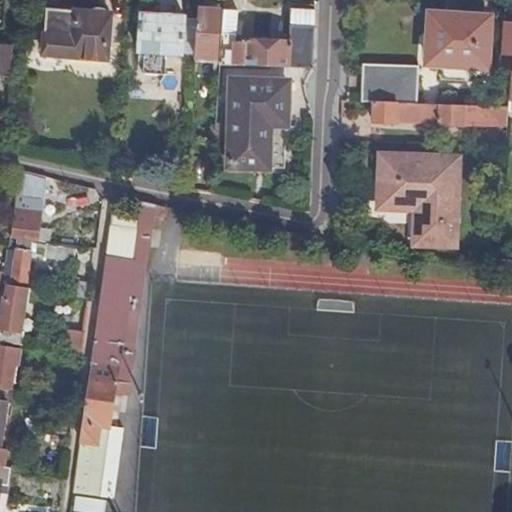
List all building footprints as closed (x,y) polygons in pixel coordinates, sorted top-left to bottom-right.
[(221,10),(200,9),(197,44),(210,44),(210,51),(219,51),(221,10)] [(45,55),(110,60),(114,14),(48,10),(45,55)] [(239,11),(225,11),(221,64),(268,66),(315,67),(317,11),(293,10),(291,44),(249,43),(248,45),(238,45),(239,11)] [(139,52),(145,52),(162,54),(184,56),(186,19),(174,18),(174,16),(168,16),(168,15),(161,14),(161,15),(155,15),(155,17),(142,16),(139,52)] [(488,68),(491,23),(465,20),(465,17),(432,14),(430,65),(488,68)] [(162,54),(145,52),(144,63),(162,64),(162,54)] [(418,104),(421,67),(365,65),(363,103),(375,103),(418,104)] [(489,84),(490,71),(447,68),(446,82),(489,84)] [(262,166),(268,80),(233,79),(230,165),(262,166)] [(289,81),(268,80),(262,166),(285,167),(289,81)] [(506,126),(507,107),(418,104),(375,103),(375,122),(441,125),(441,126),(485,128),(485,126),(506,126)] [(102,165),(103,153),(84,152),(83,164),(102,165)] [(415,208),(414,244),(454,245),(458,157),(381,154),(379,207),(415,208)] [(48,179),(21,172),(11,236),(39,240),(39,243),(51,245),(53,232),(41,230),(48,179)] [(154,212),(115,199),(99,308),(78,465),(74,490),(101,493),(109,439),(116,389),(129,391),(154,212)] [(75,262),(77,248),(51,245),(39,243),(11,239),(10,247),(5,275),(5,280),(11,280),(11,282),(28,284),(31,253),(46,255),(46,258),(75,262)] [(495,268),(511,271),(511,263),(496,260),(495,268)] [(495,274),(511,277),(511,271),(495,268),(495,274)] [(28,304),(30,290),(4,285),(2,297),(1,305),(0,311),(0,341),(23,345),(25,333),(19,332),(23,304),(28,304)] [(84,355),(87,333),(70,330),(67,352),(84,355)] [(0,389),(10,390),(16,349),(0,346),(0,389)] [(0,447),(3,448),(9,402),(0,400),(0,447)] [(0,508),(7,510),(12,467),(0,464),(0,508)]
